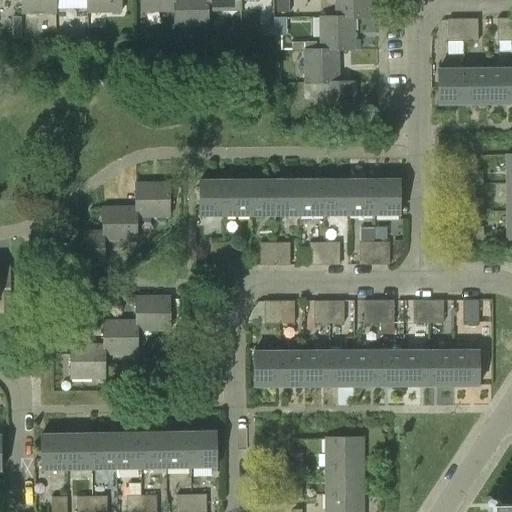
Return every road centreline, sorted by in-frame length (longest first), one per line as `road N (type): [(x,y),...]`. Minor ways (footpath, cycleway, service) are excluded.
road 1 (residential): [(232,511),(232,318),(240,293),(265,284),(421,282)]
road 2 (residential): [(421,282),(420,39),(441,1),(483,0)]
road 3 (residential): [(19,511),(18,388),(0,371)]
